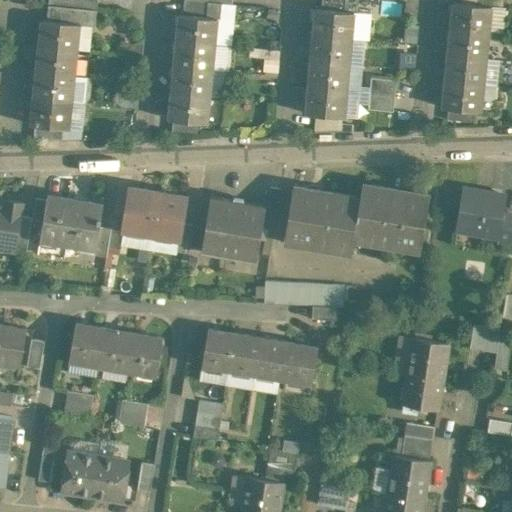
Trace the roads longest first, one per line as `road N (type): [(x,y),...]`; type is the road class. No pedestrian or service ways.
road 1 (residential): [(58,303),(25,511)]
road 2 (residential): [(153,511),(183,307)]
road 3 (residential): [(3,160),(17,10)]
road 4 (residential): [(142,153),(151,38),(145,8)]
road 5 (residential): [(414,144),(425,26),(419,0)]
road 6 (residential): [(277,150),(284,6)]
road 7 (residential): [(142,153),(3,160)]
road 8 (residential): [(414,144),(277,150)]
road 9 (residential): [(277,150),(142,153)]
road 10 (residential): [(183,307),(58,303)]
